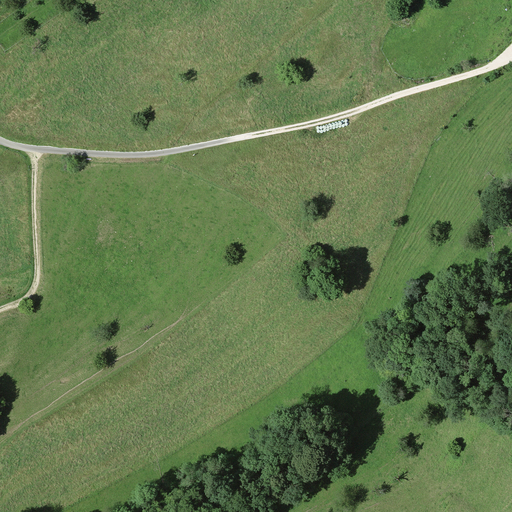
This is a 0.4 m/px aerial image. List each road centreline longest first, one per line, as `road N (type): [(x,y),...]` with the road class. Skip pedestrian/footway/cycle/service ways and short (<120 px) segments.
road 1 (track): [(511,61),(251,135)]
road 2 (unclassified): [(251,135),(136,154),(0,140)]
road 3 (track): [(0,309),(20,301),(36,277),(35,148)]
